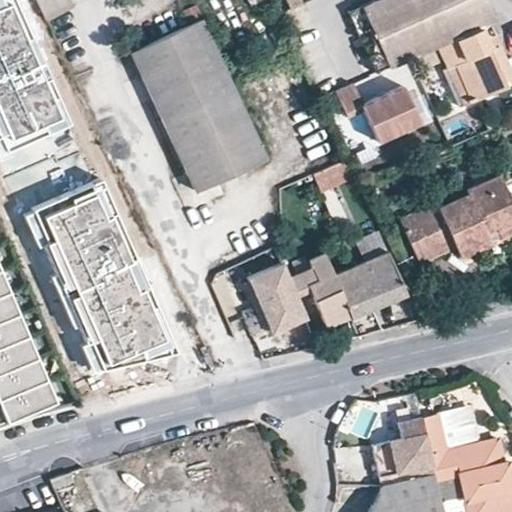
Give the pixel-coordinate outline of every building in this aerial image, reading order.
[(17,0),(0,0),(0,145),(4,155),(71,127),(17,0)] [(37,0),(45,18),(73,7),(69,0),(37,0)] [(489,47),(482,32),(479,26),(494,19),(486,0),(471,7),(467,0),(372,0),(363,4),(371,24),(358,30),(362,39),(375,32),(378,38),(364,45),(368,53),(382,47),(390,66),(433,47),(441,65),(442,66),(451,62),(469,100),(511,80),(511,61),(510,56),(504,58),(497,43),(489,47)] [(363,4),(349,11),(358,30),(371,24),(363,4)] [(267,155),(202,16),(131,48),(197,188),(267,155)] [(382,47),(368,53),(376,72),(390,66),(382,47)] [(442,66),(441,65),(437,67),(455,107),(469,100),(451,62),(442,66)] [(278,106),(312,92),(300,63),(266,77),(278,106)] [(355,82),(337,90),(349,117),(364,110),(378,141),(421,122),(405,85),(365,103),(355,82)] [(313,154),(335,139),(328,128),(306,144),(313,154)] [(349,158),(332,165),(339,180),(356,173),(349,158)] [(332,165),(313,173),(320,188),(339,180),(332,165)] [(465,251),(495,237),(489,225),(499,221),(502,226),(511,221),(511,191),(503,172),(471,187),(472,191),(443,205),(440,200),(401,220),(421,262),(461,243),(465,251)] [(35,211),(103,370),(178,355),(103,182),(35,211)] [(331,220),(345,215),(337,191),(323,196),(331,220)] [(511,229),(511,221),(502,226),(499,221),(489,225),(495,237),(511,229)] [(352,266),(370,307),(405,293),(387,252),(352,266)] [(351,315),(333,274),(327,260),(324,253),(308,258),(311,266),(294,273),(305,296),(311,293),(325,326),(341,319),(351,315)] [(257,305),(290,289),(284,277),(278,262),(244,278),(246,283),(257,305)] [(333,274),(351,315),(370,307),(352,266),(333,274)] [(305,296),(294,273),(284,277),(290,289),(295,300),(305,296)] [(0,416),(2,420),(51,400),(0,274),(0,416)] [(246,283),(242,285),(252,307),(257,305),(246,283)] [(295,300),(290,289),(257,305),(267,327),(269,332),(302,317),(295,300)] [(257,305),(252,307),(262,329),(267,327),(257,305)] [(468,406),(421,417),(427,444),(434,442),(437,452),(477,443),(468,406)] [(398,422),(401,438),(403,444),(373,450),(379,476),(431,464),(427,444),(421,417),(420,417),(398,422)] [(372,444),(373,450),(403,444),(401,438),(372,444)] [(427,444),(431,464),(433,474),(435,479),(459,473),(467,511),(507,511),(511,511),(511,466),(509,467),(508,461),(503,462),(498,438),(477,443),(437,452),(434,442),(427,444)] [(51,480),(53,490),(75,484),(72,473),(51,480)] [(442,511),(435,479),(433,474),(381,486),(368,511),(442,511)]
